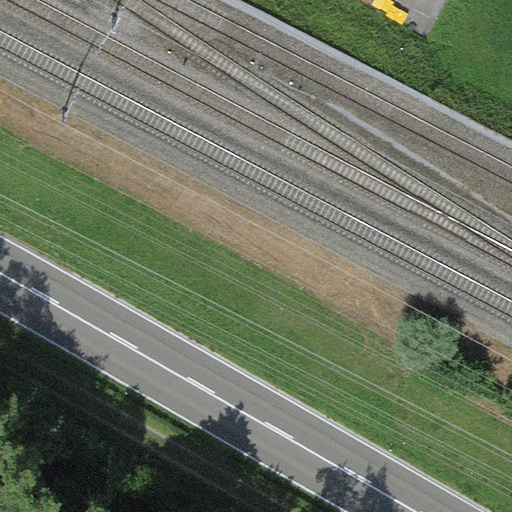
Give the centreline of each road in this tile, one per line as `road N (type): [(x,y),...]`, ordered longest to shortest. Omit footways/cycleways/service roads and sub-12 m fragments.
road 1 (primary): [(0,273),(417,511)]
road 2 (track): [(258,511),(0,364)]
